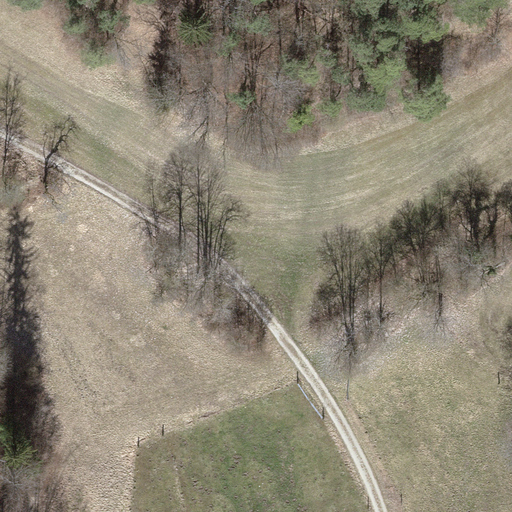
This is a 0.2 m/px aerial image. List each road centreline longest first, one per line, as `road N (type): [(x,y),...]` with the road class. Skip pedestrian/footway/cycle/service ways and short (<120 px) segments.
road 1 (track): [(385,511),(311,363),(243,282),(186,236),(0,128)]
road 2 (track): [(311,363),(511,221)]
